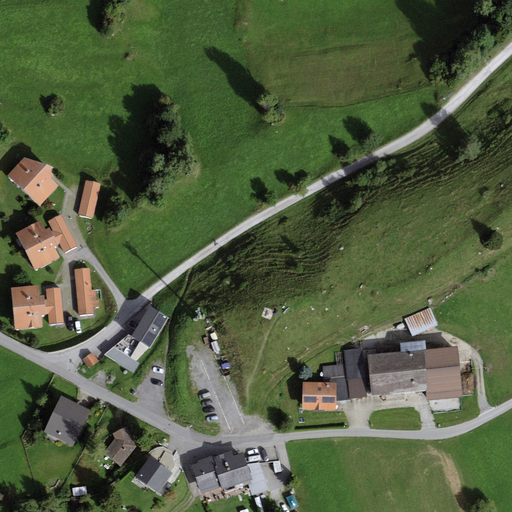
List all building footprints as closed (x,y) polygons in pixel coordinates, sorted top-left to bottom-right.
[(24,158),(7,175),(40,205),(57,186),(49,178),(54,175),(50,170),(53,168),(24,158)] [(93,218),(100,184),(85,180),(78,215),(93,218)] [(40,221),(16,234),(35,271),(59,258),(54,247),(60,244),(64,253),(78,246),(61,215),(48,222),(51,228),(45,231),(40,221)] [(95,290),(91,290),(89,268),(74,269),(78,316),(94,314),(93,307),(97,307),(99,307),(99,301),(96,301),(95,290)] [(38,285),(11,287),(15,330),(43,327),(41,315),(48,314),(49,324),(63,322),(60,288),(46,289),(46,295),(39,296),(38,285)] [(149,347),(169,318),(150,306),(131,336),(149,347)] [(404,318),(412,337),(438,326),(431,307),(404,318)] [(136,361),(149,347),(131,336),(128,334),(114,347),(136,361)] [(139,363),(136,361),(114,347),(104,355),(134,373),(139,363)] [(458,347),(424,350),(428,389),(425,390),(426,401),(429,400),(463,397),(458,347)] [(362,348),(344,350),(345,365),(322,367),(323,383),(337,383),(336,401),(367,397),(362,348)] [(424,350),(368,355),(371,395),(425,390),(428,389),(424,350)] [(98,362),(92,353),(83,360),(89,369),(98,362)] [(323,383),(303,382),(301,410),(335,411),(336,401),(337,383),(323,383)] [(75,446),(90,411),(60,397),(44,432),(75,446)] [(137,448),(127,426),(113,434),(115,439),(104,452),(121,467),(137,448)] [(147,455),(149,457),(170,472),(174,467),(171,451),(161,448),(151,451),(147,455)] [(247,464),(243,453),(233,456),(232,451),(214,457),(217,466),(215,467),(221,487),(222,490),(247,482),(252,480),(247,464)] [(198,463),(191,466),(198,486),(201,494),(221,487),(215,467),(217,466),(214,457),(213,456),(198,461),(198,463)] [(149,457),(135,477),(158,493),(172,473),(170,472),(149,457)] [(259,463),(247,464),(252,480),(247,482),(252,496),(268,490),(259,463)]
